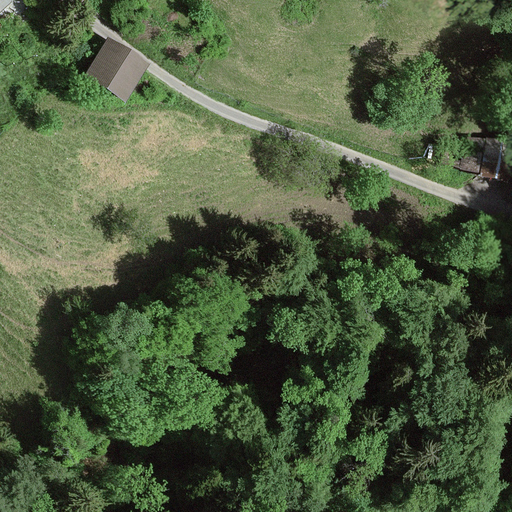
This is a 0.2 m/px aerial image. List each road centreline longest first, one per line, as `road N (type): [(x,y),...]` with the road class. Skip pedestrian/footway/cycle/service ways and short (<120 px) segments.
road 1 (unclassified): [(511,227),(186,91),(68,0)]
road 2 (unclassified): [(389,511),(438,402),(511,304)]
